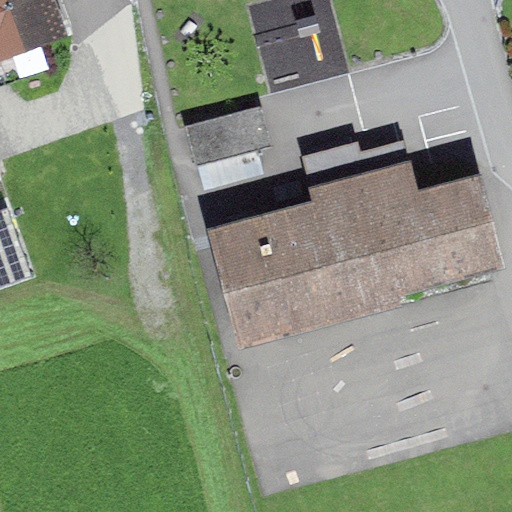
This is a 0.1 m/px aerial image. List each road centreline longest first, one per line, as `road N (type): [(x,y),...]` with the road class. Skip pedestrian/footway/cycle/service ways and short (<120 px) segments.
road 1 (track): [(129,255),(209,511)]
road 2 (residential): [(473,0),(489,84),(511,139)]
